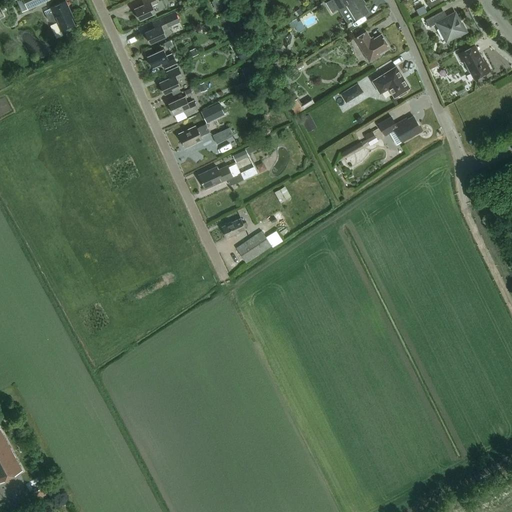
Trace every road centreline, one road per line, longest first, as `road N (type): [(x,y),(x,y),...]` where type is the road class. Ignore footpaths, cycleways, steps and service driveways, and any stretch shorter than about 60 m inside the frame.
road 1 (residential): [(225,280),(98,0)]
road 2 (track): [(225,280),(340,511)]
road 3 (residential): [(461,169),(390,0)]
